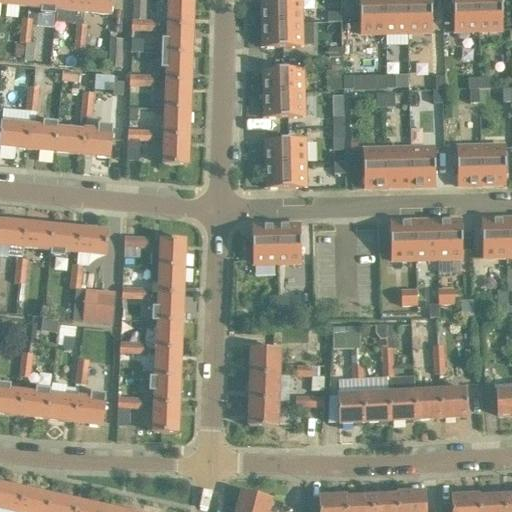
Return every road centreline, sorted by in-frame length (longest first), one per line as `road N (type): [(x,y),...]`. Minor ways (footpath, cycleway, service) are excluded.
road 1 (residential): [(207,464),(511,460)]
road 2 (residential): [(511,204),(219,213)]
road 3 (residential): [(207,464),(219,213)]
road 4 (residential): [(219,213),(0,191)]
road 5 (residential): [(219,213),(229,0)]
road 6 (residential): [(207,464),(0,455)]
